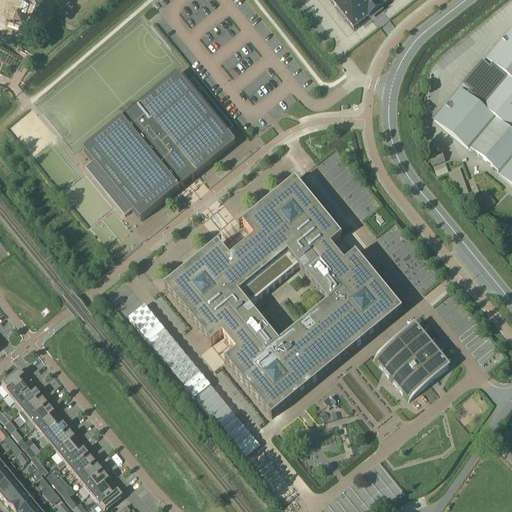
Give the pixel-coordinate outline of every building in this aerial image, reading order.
[(334,0),(332,2),(332,1),(331,2),(332,3),(336,9),(337,10),(342,15),(341,16),(342,17),(343,16),(347,22),(347,23),(348,23),(352,29),(353,30),(354,30),(353,29),(359,24),(360,25),(361,24),(360,24),(366,19),(367,19),(381,8),(381,7),(387,3),(388,2),(390,0),(334,0)] [(445,107),(433,122),(467,151),(469,149),(499,174),(497,176),(511,188),(511,29),(486,59),(492,65),(489,68),(481,62),(461,85),(469,92),(466,95),(460,90),(445,107)] [(0,50),(0,63),(3,65),(8,54),(0,50)] [(92,164),(84,170),(124,218),(131,213),(140,223),(182,189),(234,146),(225,135),(232,130),(193,81),(186,87),(177,76),(83,153),(92,164)] [(333,150),(315,164),(352,211),(343,218),(358,237),(368,229),(359,219),(377,205),(333,150)] [(431,169),(444,163),(440,154),(427,159),(431,169)] [(215,249),(164,290),(211,347),(212,347),(211,346),(222,338),(236,355),(225,363),(224,363),(271,421),(402,314),(355,256),(354,257),(355,257),(344,266),(330,249),(341,240),(341,241),(342,240),(295,183),(244,224),(244,225),(242,227),(254,241),(245,249),(242,246),(236,251),(238,254),(229,261),(217,247),(215,249)] [(474,200),(485,211),(493,203),(482,192),(474,200)] [(418,292),(436,279),(394,223),(390,226),(395,233),(387,240),(385,237),(389,234),(386,231),(377,238),(389,253),(400,245),(405,253),(395,261),(418,292)] [(433,307),(482,373),(500,360),(451,294),(433,307)] [(5,336),(12,332),(9,327),(2,331),(5,336)] [(414,329),(408,333),(401,339),(373,362),(386,378),(407,404),(417,396),(448,370),(414,329)] [(14,375),(1,386),(2,387),(0,388),(7,397),(23,384),(16,375),(14,377),(14,375)] [(23,384),(7,397),(14,406),(30,392),(23,384)] [(30,392),(14,406),(20,414),(18,416),(37,400),(30,392)] [(37,400),(18,416),(25,425),(28,423),(44,409),(37,400)] [(323,406),(329,412),(336,407),(330,400),(323,406)] [(358,412),(370,426),(380,419),(368,404),(358,412)] [(44,409),(28,423),(34,431),(51,417),(44,409)] [(324,424),(329,419),(323,413),(318,417),(324,424)] [(333,421),(341,420),(339,413),(331,415),(333,421)] [(51,417),(34,431),(41,439),(58,425),(51,417)] [(58,425),(41,439),(48,447),(64,434),(58,425)] [(11,427),(5,432),(10,437),(15,433),(11,427)] [(64,434),(48,447),(55,456),(71,442),(64,434)] [(234,451),(243,462),(259,449),(250,438),(234,451)] [(6,447),(11,443),(7,439),(2,443),(6,447)] [(20,442),(17,445),(23,453),(32,446),(28,442),(23,446),(20,442)] [(71,442),(55,456),(62,464),(78,451),(71,442)] [(21,455),(16,450),(12,454),(16,459),(21,455)] [(62,464),(55,469),(59,473),(65,468),(68,472),(85,459),(78,451),(62,464)] [(21,455),(16,459),(20,464),(25,460),(21,455)] [(85,459),(68,472),(75,481),(92,467),(85,459)] [(40,468),(36,463),(32,467),(36,471),(40,468)] [(92,467),(75,481),(82,489),(99,476),(92,467)] [(6,468),(0,472),(0,486),(10,479),(3,470),(6,468)] [(41,477),(45,474),(40,468),(36,471),(41,477)] [(31,475),(35,480),(38,477),(39,479),(41,477),(36,471),(34,473),(31,475)] [(45,480),(50,487),(56,482),(51,475),(45,480)] [(99,476),(82,489),(89,498),(105,484),(99,476)] [(10,479),(0,486),(0,500),(17,487),(10,479)] [(48,489),(41,481),(36,485),(43,493),(48,489)] [(105,484),(89,498),(96,506),(112,492),(105,484)] [(17,487),(0,500),(7,509),(24,495),(17,487)] [(62,491),(58,487),(54,491),(57,495),(62,491)] [(48,499),(53,495),(48,489),(43,493),(48,499)] [(77,490),(71,495),(74,499),(80,494),(77,490)] [(69,500),(62,491),(57,495),(64,504),(69,500)] [(112,492),(96,506),(100,511),(108,511),(118,504),(118,503),(119,501),(112,492)] [(24,495),(7,509),(9,511),(20,511),(30,504),(24,495)] [(55,497),(51,501),(57,509),(62,505),(55,497)] [(69,500),(64,504),(68,509),(74,504),(70,499),(69,500)]
